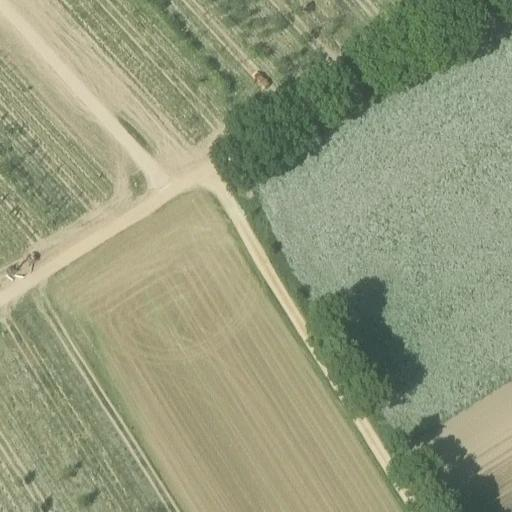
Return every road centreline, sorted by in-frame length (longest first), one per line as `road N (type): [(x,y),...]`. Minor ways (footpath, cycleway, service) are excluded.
road 1 (track): [(415,511),(202,174)]
road 2 (track): [(202,174),(480,0)]
road 3 (track): [(162,201),(0,20)]
road 4 (track): [(0,303),(202,174)]
